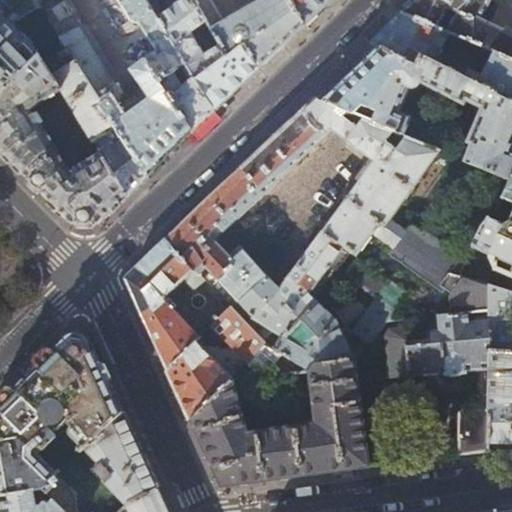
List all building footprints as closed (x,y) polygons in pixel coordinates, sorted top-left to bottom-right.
[(0,0),(0,95),(39,58),(40,58),(42,56),(15,26),(43,8),(37,0),(0,0)] [(37,0),(43,8),(64,43),(63,44),(75,64),(77,62),(103,105),(109,101),(112,98),(114,96),(114,94),(115,93),(115,91),(115,88),(114,86),(114,84),(117,82),(110,70),(113,67),(88,24),(84,26),(83,24),(80,26),(64,0),(56,5),(52,0),(37,0)] [(120,0),(133,20),(134,21),(135,22),(136,23),(138,23),(140,23),(141,22),(160,51),(145,60),(158,81),(185,63),(150,4),(147,0),(120,0)] [(209,25),(194,0),(183,0),(163,14),(162,12),(163,10),(159,2),(155,2),(150,4),(185,63),(214,111),(237,89),(259,68),(245,44),(228,57),(221,45),(204,55),(190,31),(195,28),(200,29),(209,25)] [(194,0),(209,25),(212,31),(219,43),(221,45),(228,57),(245,44),(259,68),(273,54),(303,25),(288,0),(194,0)] [(288,0),(303,25),(304,26),(321,9),(331,0),(288,0)] [(488,0),(414,0),(401,13),(408,17),(450,35),(468,42),(478,21),(488,0)] [(443,47),(450,35),(408,17),(401,13),(397,17),(388,25),(371,42),(378,45),(415,63),(420,54),(436,62),(443,47)] [(511,36),(478,21),(468,42),(495,52),(511,59),(511,36)] [(219,43),(212,31),(209,33),(213,38),(209,40),(213,46),(219,43)] [(63,44),(42,56),(40,58),(60,90),(91,139),(108,128),(113,125),(101,106),(103,105),(77,62),(75,64),(63,44)] [(467,78),(436,62),(420,54),(415,63),(378,45),(368,56),(352,71),(344,79),(330,92),(321,101),(402,135),(410,118),(399,112),(410,89),(415,89),(418,88),(420,85),(423,83),(464,104),(467,99),(482,108),(467,141),(472,143),(464,161),(511,180),(504,199),(503,201),(511,204),(511,216),(510,223),(503,226),(489,219),(472,246),(511,266),(511,271),(511,272),(511,271),(511,101),(479,84),(467,78)] [(474,62),(443,47),(436,62),(467,78),(471,70),(474,62)] [(511,59),(495,52),(483,76),(479,84),(511,101),(511,59)] [(40,58),(39,58),(0,95),(0,148),(5,154),(74,223),(98,223),(112,209),(128,194),(115,178),(99,154),(70,172),(30,109),(60,90),(40,58)] [(192,133),(158,81),(145,60),(131,69),(147,94),(127,107),(115,88),(115,91),(115,93),(114,94),(114,96),(112,98),(109,101),(103,105),(101,106),(113,125),(147,176),(167,157),(192,133)] [(185,63),(158,81),(192,133),(211,114),(214,111),(185,63)] [(483,76),(471,70),(467,78),(479,84),(483,76)] [(445,168),(454,157),(402,135),(321,101),(316,99),(310,105),(249,162),(167,240),(264,342),(272,330),(283,337),(274,351),(302,368),(303,366),(306,362),(306,364),(307,366),(308,366),(310,367),(313,367),(315,366),(355,361),(362,359),(369,351),(365,344),(351,351),(334,321),(314,301),(349,253),(357,258),(345,273),(356,281),(355,282),(376,298),(352,333),(372,346),(390,321),(406,320),(439,316),(490,311),(490,285),(458,276),(458,275),(451,272),(462,257),(423,229),(422,231),(413,225),(407,225),(403,231),(388,221),(434,160),(445,168)] [(113,125),(108,128),(115,143),(106,149),(100,140),(93,144),(99,154),(115,178),(128,194),(142,181),(147,176),(113,125)] [(170,373),(191,419),(232,380),(267,376),(308,371),(302,368),(274,351),(264,342),(167,240),(126,278),(148,326),(170,373)] [(511,292),(490,285),(490,311),(489,346),(511,345),(511,292)] [(489,346),(490,311),(439,316),(440,332),(433,333),(434,344),(408,347),(409,375),(479,367),(478,409),(458,409),(459,455),(488,451),(488,441),(489,346)] [(408,347),(406,320),(390,321),(391,330),(386,336),(389,370),(357,374),(355,361),(315,366),(310,371),(308,371),(315,422),(249,431),(236,386),(268,382),(267,376),(232,380),(191,419),(201,441),(222,486),(250,482),(266,480),(323,473),(369,466),(358,381),(409,375),(408,347)] [(85,448),(122,411),(118,402),(91,341),(66,337),(26,376),(0,401),(0,495),(42,489),(47,485),(55,476),(57,475),(85,448)] [(511,345),(489,346),(488,441),(489,441),(504,441),(511,441),(511,345)] [(133,434),(122,411),(85,448),(101,464),(94,471),(128,505),(130,502),(158,489),(133,434)] [(72,488),(57,475),(55,476),(60,481),(55,485),(54,484),(50,488),(47,485),(42,489),(65,511),(81,511),(78,506),(77,504),(74,493),(73,490),(72,488)] [(65,511),(42,489),(0,495),(0,505),(1,511),(65,511)] [(168,511),(158,489),(130,502),(128,505),(120,511),(168,511)]
